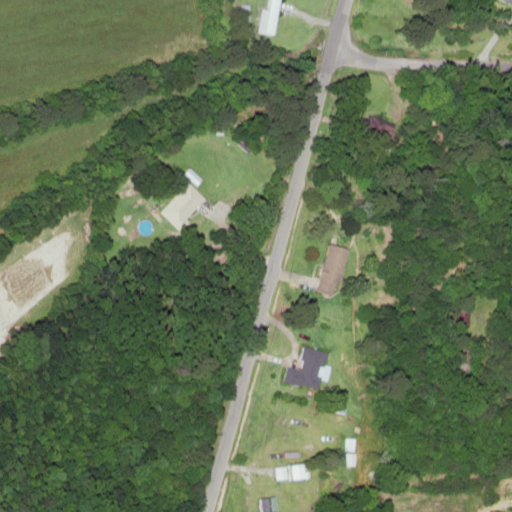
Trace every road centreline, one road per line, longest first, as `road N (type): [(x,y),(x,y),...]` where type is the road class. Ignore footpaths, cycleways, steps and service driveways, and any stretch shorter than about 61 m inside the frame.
road 1 (tertiary): [(222,511),(361,67),(373,0)]
road 2 (residential): [(511,67),(361,67)]
